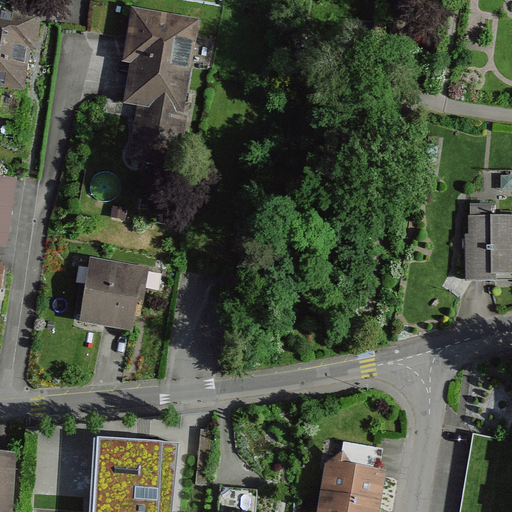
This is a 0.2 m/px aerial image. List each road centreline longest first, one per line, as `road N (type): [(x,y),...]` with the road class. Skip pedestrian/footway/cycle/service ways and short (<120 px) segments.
road 1 (residential): [(0,410),(187,394),(427,354)]
road 2 (residential): [(427,354),(431,397),(411,511)]
